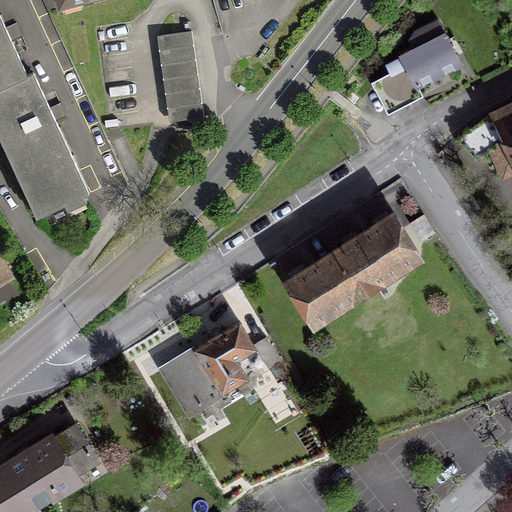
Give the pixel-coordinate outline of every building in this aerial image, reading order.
[(56,0),(60,12),(105,0),(56,0)] [(91,193),(33,72),(27,75),(0,17),(0,135),(39,218),(91,193)] [(417,86),(461,63),(438,19),(416,30),(410,39),(413,46),(400,53),(406,65),(373,82),(388,111),(421,94),(417,86)] [(201,118),(192,31),(157,35),(167,122),(201,118)] [(511,102),(491,113),(459,137),(477,158),(491,149),(504,175),(511,171),(511,102)] [(424,214),(411,222),(422,239),(435,231),(424,214)] [(315,321),(418,255),(392,215),(289,280),(315,321)] [(0,301),(20,290),(0,256),(0,301)] [(253,343),(240,321),(225,330),(224,329),(211,337),(211,339),(164,367),(190,410),(247,376),(241,365),(247,362),(250,367),(263,359),(269,369),(281,361),(266,335),(253,343)] [(96,459),(74,425),(52,438),(51,436),(0,467),(0,511),(24,511),(78,479),(74,473),(96,459)]
